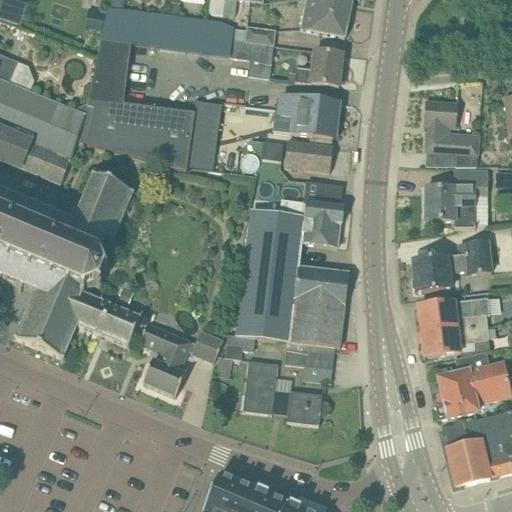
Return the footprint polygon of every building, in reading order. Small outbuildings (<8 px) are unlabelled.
[(2,0),(0,8),(0,20),(20,28),(27,6),(7,0),(2,0)] [(123,12),(125,0),(111,0),(109,10),(123,12)] [(237,3),(237,2),(250,4),(250,0),(210,0),(208,16),(223,17),(225,1),(237,3)] [(344,41),(351,10),(307,0),(300,32),(344,41)] [(351,10),(353,0),(306,0),(307,0),(351,10)] [(218,25),(108,10),(106,21),(105,21),(103,37),(102,38),(101,44),(87,106),(96,109),(86,147),(186,174),(189,152),(194,117),(123,107),(130,48),(249,64),(247,80),(269,83),(273,48),(232,43),(234,32),(218,25)] [(275,34),(247,30),(245,45),(273,48),(275,34)] [(343,57),(323,55),(315,54),(312,72),(296,70),(294,84),(339,90),(343,57)] [(0,81),(8,85),(17,65),(0,58),(0,81)] [(8,85),(0,81),(0,161),(61,186),(70,163),(71,161),(77,144),(85,118),(74,113),(8,85)] [(337,106),(317,104),(281,99),(279,118),(298,120),(296,137),(333,142),(337,106)] [(449,131),(455,131),(456,107),(425,105),(423,129),(427,129),(425,155),(456,158),(455,170),(476,170),(478,139),(449,137),(449,131)] [(74,113),(85,118),(77,144),(86,147),(96,109),(87,106),(74,113)] [(189,152),(187,169),(212,173),(221,109),(196,106),(194,117),(189,152)] [(332,150),(288,144),(284,170),(329,176),(332,150)] [(487,175),(474,175),(454,175),(454,191),(425,191),(425,225),(454,224),(454,232),(475,232),(475,229),(487,229),(487,175)] [(496,176),(496,190),(511,190),(511,176),(496,176)] [(0,283),(1,281),(20,288),(18,293),(21,295),(23,290),(34,295),(28,310),(23,308),(21,312),(26,314),(21,325),(17,323),(15,327),(20,329),(16,338),(11,341),(12,344),(16,342),(60,360),(62,365),(65,364),(63,360),(77,329),(127,349),(128,353),(131,352),(129,348),(140,322),(144,321),(143,319),(140,320),(83,296),(84,293),(97,289),(100,293),(102,291),(99,286),(103,275),(109,275),(109,271),(104,272),(99,260),(103,257),(101,254),(106,241),(111,243),(113,248),(115,247),(113,244),(119,230),(123,231),(124,229),(120,227),(126,214),(129,216),(130,213),(127,212),(132,199),(137,197),(136,194),(133,196),(93,179),(92,177),(90,178),(91,182),(86,195),(83,194),(83,196),(85,197),(80,210),(71,206),(64,221),(54,218),(57,212),(53,211),(51,216),(32,208),(34,203),(31,202),(29,207),(11,199),(13,194),(10,193),(8,198),(0,194),(0,283)] [(281,204),(280,218),(304,222),(302,247),(337,251),(340,228),(341,228),(343,210),(306,206),(306,207),(281,204)] [(304,222),(251,215),(236,339),(255,341),(290,345),(304,222)] [(487,245),(478,246),(459,248),(460,258),(413,263),(416,296),(450,292),(449,276),(468,274),(468,278),(491,275),(487,245)] [(348,277),(299,271),(290,345),(339,351),(348,277)] [(122,291),(116,303),(128,308),(133,296),(122,291)] [(456,305),(418,309),(421,335),(456,331),(457,333),(486,330),(485,319),(489,319),(488,302),(456,305)] [(147,327),(146,329),(139,348),(161,357),(158,366),(153,363),(143,387),(176,401),(185,377),(179,375),(188,355),(214,366),(223,344),(201,334),(195,347),(147,327)] [(456,331),(421,335),(424,360),(460,356),(475,354),(474,345),(488,343),(486,330),(457,333),(456,331)] [(255,341),(236,339),(228,338),(224,361),(240,363),(242,353),(254,355),(255,341)] [(335,351),(287,345),(284,367),(332,373),(335,351)] [(476,408),(511,399),(504,366),(489,369),(486,354),(459,361),(462,375),(437,381),(443,407),(435,409),(438,424),(478,415),(476,408)] [(277,368),(248,364),(242,414),(271,418),(272,414),(288,416),(287,425),(319,429),(322,399),(290,395),(291,386),(275,384),(277,368)] [(511,414),(461,426),(441,431),(455,490),(489,482),(489,481),(511,475),(511,472),(510,463),(511,461),(511,445),(510,439),(511,438),(511,414)] [(295,511),(219,479),(204,511),(295,511)]
